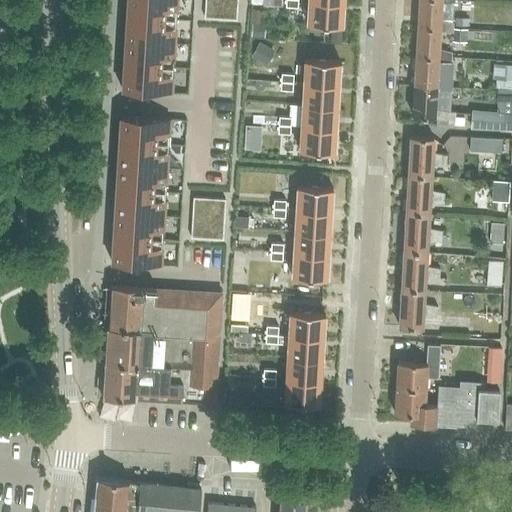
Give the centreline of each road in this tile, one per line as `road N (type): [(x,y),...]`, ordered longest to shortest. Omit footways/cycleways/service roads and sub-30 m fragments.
road 1 (residential): [(358,454),(385,0)]
road 2 (residential): [(58,257),(97,255),(113,0)]
road 3 (unclassified): [(358,454),(69,435)]
road 4 (secondary): [(58,257),(47,0)]
road 5 (secondary): [(69,435),(58,257)]
road 6 (unclassified): [(511,463),(358,454)]
